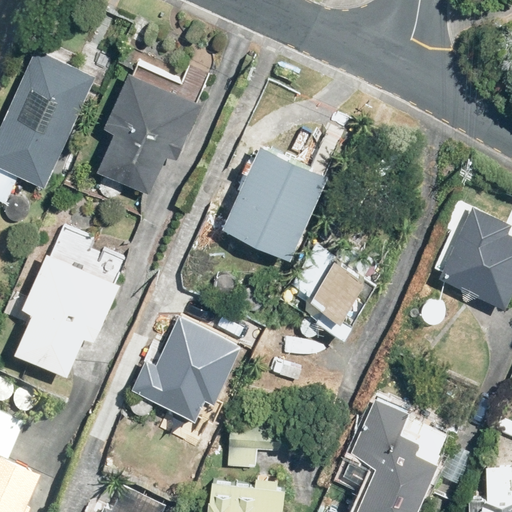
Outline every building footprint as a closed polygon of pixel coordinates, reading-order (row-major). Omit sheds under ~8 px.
[(0,199),(7,203),(22,171),(49,183),(51,178),(55,180),(77,132),(73,130),(99,73),(102,75),(112,52),(93,43),(82,65),(39,46),(0,132),(0,199)] [(108,124),(119,129),(103,166),(154,189),(171,151),(180,155),(204,102),(133,69),(108,124)] [(266,140),(228,223),(295,253),(333,171),(266,140)] [(446,267),(443,272),(510,304),(511,300),(511,230),(511,227),(511,220),(475,203),(462,230),(454,226),(437,263),(446,267)] [(322,298),(315,312),(322,315),(321,318),(351,334),(381,278),(368,271),(378,254),(347,237),(340,251),(318,239),(294,283),(322,298)] [(50,250),(26,304),(37,309),(20,348),(72,371),(89,334),(97,338),(123,282),(50,250)] [(149,356),(135,385),(200,417),(210,395),(218,399),(245,344),(182,313),(159,360),(149,356)] [(267,336),(239,323),(233,337),(261,350),(267,336)] [(356,449),(357,450),(347,472),(373,483),(363,507),(374,511),(421,511),(445,457),(441,456),(443,450),(434,445),(439,441),(439,434),(435,429),(428,429),(423,433),(423,437),(406,430),(414,411),(379,396),(356,449)] [(511,417),(499,412),(491,429),(511,438),(511,417)] [(230,463),(258,464),(258,447),(284,447),(284,420),(231,420),(230,463)] [(474,447),(461,441),(443,475),(456,482),(474,447)] [(0,511),(25,511),(29,504),(24,502),(38,471),(0,453),(0,511)] [(472,511),(511,511),(511,464),(488,466),(489,496),(472,496),(472,511)] [(215,479),(211,511),(286,511),(289,487),(279,485),(280,478),(258,476),(258,484),(215,479)] [(164,511),(169,502),(125,482),(114,506),(107,503),(102,511),(164,511)]
